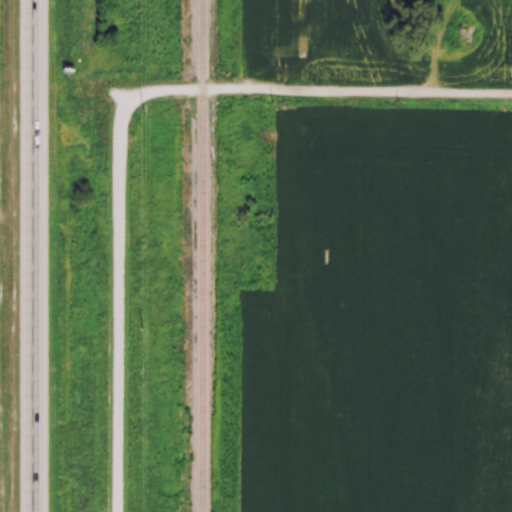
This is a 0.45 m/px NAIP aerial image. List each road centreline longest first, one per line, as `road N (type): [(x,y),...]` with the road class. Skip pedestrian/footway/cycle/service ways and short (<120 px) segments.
road 1 (residential): [(116,511),(118,122),(126,102),(144,92),(232,88),(511,96)]
road 2 (motorway): [(33,511),(32,0)]
